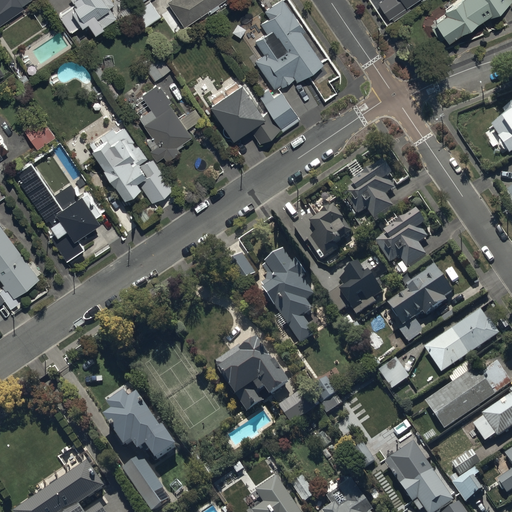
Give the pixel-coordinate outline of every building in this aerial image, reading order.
[(0,0),(0,25),(17,14),(24,9),(23,6),(32,0),(0,0)] [(78,0),(59,13),(73,34),(88,24),(96,34),(117,20),(110,9),(115,6),(111,0),(78,0)] [(172,0),(168,3),(185,28),(226,0),(172,0)] [(255,41),(265,56),(255,62),(276,93),(297,79),(300,82),(324,66),(303,34),(305,32),(283,0),(265,12),(270,19),(261,25),(267,34),(255,41)] [(377,0),(387,14),(408,0),(377,0)] [(448,38),(508,0),(451,0),(432,12),(448,38)] [(134,14),(145,29),(161,18),(151,2),(134,14)] [(142,63),(155,82),(172,70),(159,51),(142,63)] [(88,63),(113,99),(119,95),(94,59),(88,63)] [(140,119),(159,147),(150,152),(157,162),(164,158),(168,163),(180,154),(177,149),(193,139),(167,100),(166,101),(157,87),(143,97),(152,110),(140,119)] [(266,112),(260,116),(241,88),(212,107),(235,141),(251,130),(261,144),(280,132),(266,112)] [(297,119),(280,93),(273,98),(268,90),(259,96),(264,104),(282,129),(297,119)] [(511,105),(496,117),(500,122),(484,132),(495,148),(498,146),(504,155),(508,153),(510,156),(511,154),(511,105)] [(66,147),(83,136),(66,110),(49,122),(66,147)] [(26,132),(39,151),(57,139),(44,120),(26,132)] [(152,204),(173,190),(153,160),(149,163),(123,124),(88,147),(115,186),(126,202),(143,191),(152,204)] [(0,138),(0,157),(9,151),(0,138)] [(357,212),(366,206),(373,217),(393,205),(386,194),(395,188),(387,175),(392,172),(383,158),(350,179),(353,182),(342,189),(357,212)] [(50,236),(68,263),(84,251),(78,242),(101,226),(96,219),(102,215),(88,194),(82,198),(64,211),(32,163),(16,174),(55,232),(50,236)] [(339,248),(335,242),(351,232),(333,203),(313,216),(311,213),(294,224),(305,242),(309,239),(322,259),(339,248)] [(392,261),(401,255),(408,266),(428,254),(421,243),(430,237),(422,224),(427,221),(418,207),(386,228),(388,231),(377,238),(392,261)] [(19,301),(14,294),(38,278),(0,222),(0,273),(6,282),(0,286),(0,291),(10,307),(19,301)] [(262,282),(301,342),(315,333),(303,314),(312,308),(306,298),(314,293),(303,276),(306,274),(296,257),(292,260),(283,247),(259,262),(268,278),(262,282)] [(226,263),(239,284),(256,273),(243,252),(226,263)] [(377,257),(369,262),(380,278),(388,273),(377,257)] [(383,298),(380,293),(383,290),(370,269),(366,271),(361,264),(339,278),(342,284),(327,293),(339,311),(350,304),(356,315),(383,298)] [(425,332),(416,317),(455,293),(439,267),(437,264),(406,283),(408,286),(387,300),(401,323),(397,326),(408,343),(425,332)] [(424,344),(442,372),(500,336),(482,308),(424,344)] [(239,344),(231,349),(214,359),(247,411),(264,401),(257,391),(266,386),(271,394),(288,383),(256,333),(239,344)] [(425,401),(444,429),(511,382),(492,355),(425,401)] [(378,368),(391,389),(409,377),(396,357),(378,368)] [(308,387),(319,405),(339,392),(328,375),(308,387)] [(278,403),(291,423),(315,408),(302,388),(278,403)] [(107,400),(111,407),(104,411),(125,445),(133,441),(138,450),(148,444),(158,460),(178,447),(163,424),(160,426),(138,390),(129,396),(125,389),(107,400)] [(511,426),(511,391),(481,413),(484,416),(473,424),(485,441),(496,433),(498,436),(511,426)] [(343,404),(338,395),(322,405),(327,414),(343,404)] [(425,507),(428,511),(436,511),(455,499),(414,441),(390,457),(385,461),(420,511),(425,507)] [(451,463),(460,475),(481,460),(472,448),(451,463)] [(511,448),(505,453),(511,462),(511,467),(497,478),(507,493),(511,490),(511,448)] [(124,466),(152,511),(153,511),(172,501),(142,454),(124,466)] [(81,505),(104,490),(87,464),(14,510),(15,511),(107,511),(99,499),(83,509),(81,505)] [(453,483),(468,503),(485,491),(471,471),(453,483)] [(302,511),(277,475),(255,491),(263,502),(252,510),(253,511),(302,511)] [(304,477),(292,485),(305,504),(317,496),(304,477)] [(375,511),(351,477),(344,482),(332,491),(327,495),(332,503),(323,510),(324,511),(375,511)] [(442,511),(467,511),(459,501),(442,511)]
